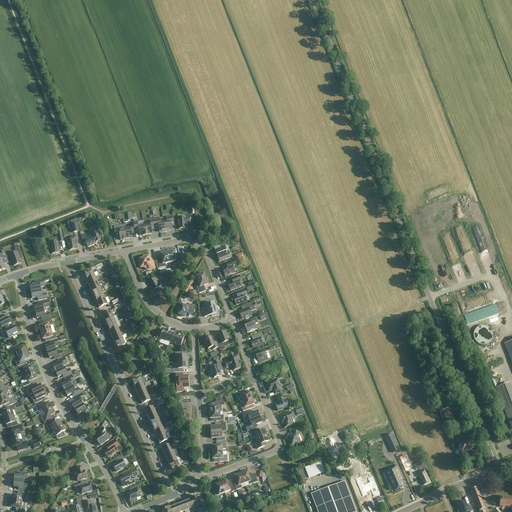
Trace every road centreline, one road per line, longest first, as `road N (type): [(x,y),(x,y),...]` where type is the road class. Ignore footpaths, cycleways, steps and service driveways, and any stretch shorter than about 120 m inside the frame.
road 1 (unclassified): [(501,469),(312,0)]
road 2 (residential): [(123,511),(52,389),(17,274)]
road 3 (residential): [(171,496),(67,262)]
road 4 (residential): [(253,376),(281,448),(206,477),(195,473)]
road 5 (residential): [(124,251),(178,240),(200,246),(231,319)]
